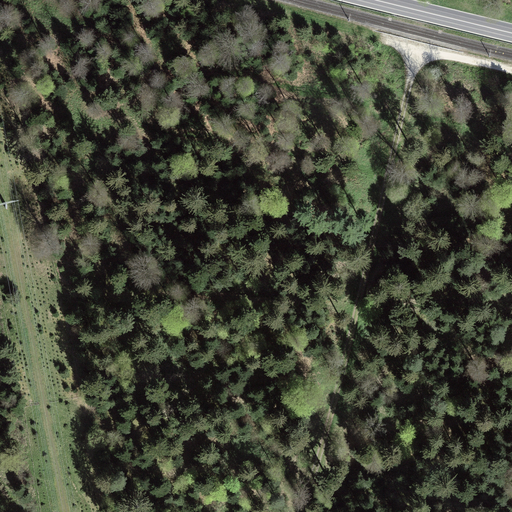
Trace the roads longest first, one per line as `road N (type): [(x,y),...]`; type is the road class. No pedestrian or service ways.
road 1 (track): [(418,49),(301,511)]
road 2 (track): [(66,511),(10,212)]
road 3 (secondary): [(376,0),(511,33)]
